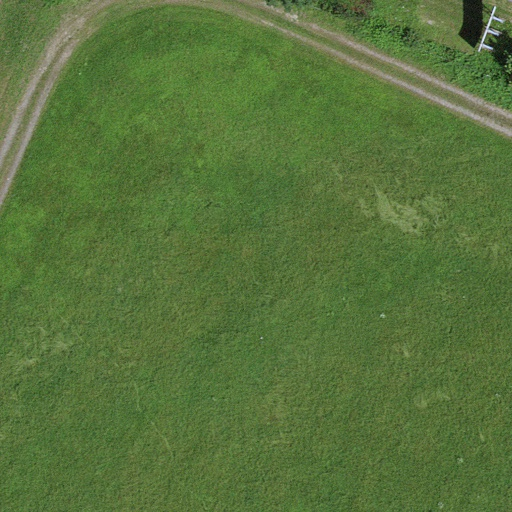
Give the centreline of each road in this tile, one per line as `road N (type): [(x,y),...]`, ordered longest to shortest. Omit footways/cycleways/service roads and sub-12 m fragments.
road 1 (track): [(240,0),(511,123)]
road 2 (track): [(0,197),(64,40),(119,0)]
